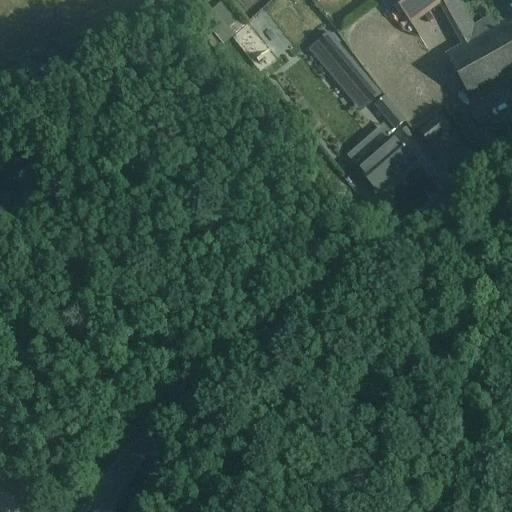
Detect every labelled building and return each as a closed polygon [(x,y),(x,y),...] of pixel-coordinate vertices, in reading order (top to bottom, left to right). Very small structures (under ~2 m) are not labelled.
[(392,0),(401,12),(416,0),(392,0)] [(511,19),(511,21),(499,28),(447,58),(472,101),(511,78),(511,6),(506,10),(511,19)] [(329,35),(317,45),(369,107),(381,96),(329,35)] [(385,98),(375,107),(396,131),(406,123),(385,98)] [(420,137),(430,148),(451,132),(442,121),(420,137)] [(395,138),(357,170),(378,195),(416,162),(395,138)]
